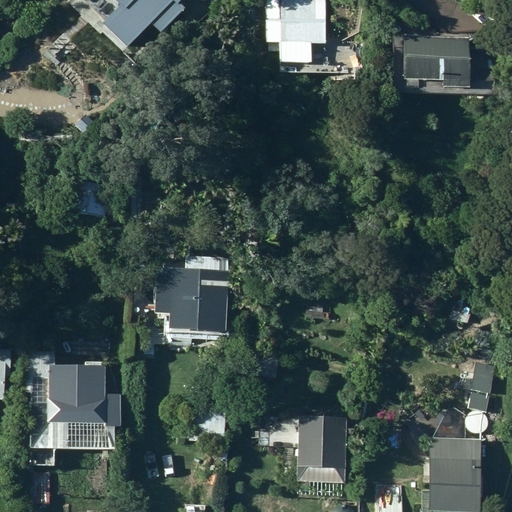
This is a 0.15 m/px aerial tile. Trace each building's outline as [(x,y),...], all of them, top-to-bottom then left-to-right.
[(99,23),(121,46),(147,22),(156,31),(181,7),(177,2),(179,0),(83,0),(104,19),(99,23)] [(251,16),(256,4),(247,0),(242,12),(251,16)] [(324,0),(264,0),(265,39),(280,39),(280,59),(311,59),(311,40),(324,40),(324,0)] [(469,35),(403,33),(402,77),(441,78),(441,84),(467,85),(469,35)] [(370,40),(344,35),(340,55),(366,60),(370,40)] [(481,59),(480,71),(490,71),(491,60),(481,59)] [(109,185),(73,179),(68,209),(104,214),(109,185)] [(224,329),(228,258),(185,255),(184,267),(162,266),(161,276),(155,276),(153,316),(168,317),(168,326),(224,329)] [(0,395),(3,396),(4,374),(9,375),(10,350),(0,349),(0,395)] [(47,376),(46,421),(116,422),(116,394),(101,394),(102,363),(55,363),(55,351),(28,352),(28,375),(47,376)] [(204,369),(227,371),(229,359),(205,356),(204,369)] [(222,439),(223,405),(189,405),(188,439),(222,439)] [(298,415),(295,479),(343,481),(346,417),(298,415)] [(481,438),(430,436),(427,508),(479,510),(481,438)] [(43,480),(26,479),(25,504),(42,504),(43,480)] [(403,511),(405,486),(375,484),(373,511),(403,511)]
